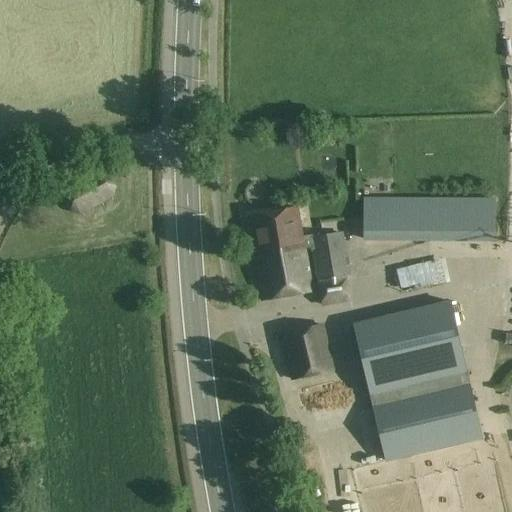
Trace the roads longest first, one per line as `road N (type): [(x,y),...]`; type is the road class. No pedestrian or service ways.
road 1 (secondary): [(221,511),(186,289),(180,143)]
road 2 (unclassified): [(0,229),(24,192),(62,161),(100,143),(180,143)]
road 3 (secondary): [(180,143),(188,0)]
